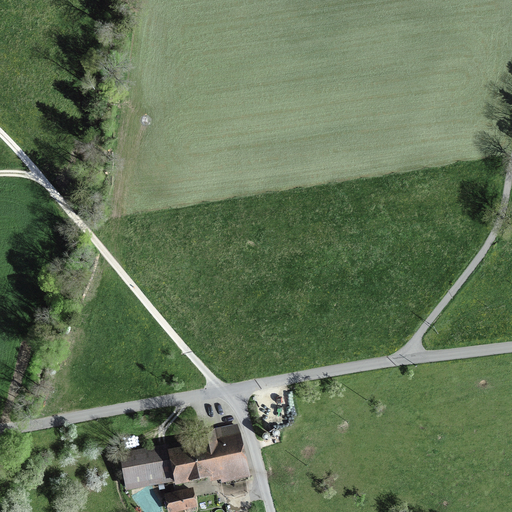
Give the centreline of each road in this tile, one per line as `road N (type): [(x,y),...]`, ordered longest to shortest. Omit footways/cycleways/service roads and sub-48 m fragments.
road 1 (track): [(0,173),(36,175),(229,391)]
road 2 (unclassified): [(229,391),(511,343)]
road 3 (unclassified): [(0,429),(229,391)]
road 4 (track): [(511,164),(503,218),(487,248),(409,356)]
road 5 (residential): [(229,391),(269,511)]
